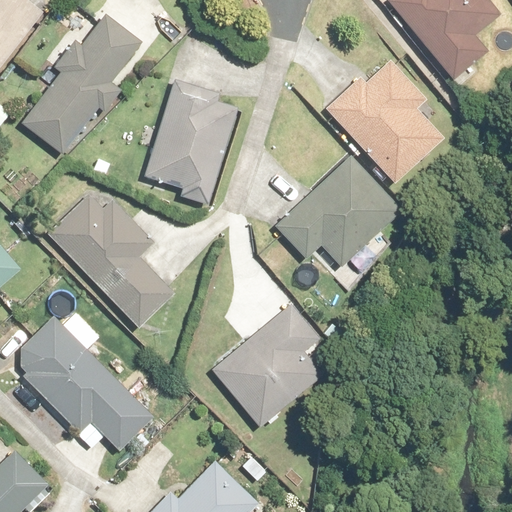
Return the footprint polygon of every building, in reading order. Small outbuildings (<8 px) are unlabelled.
[(0,0),(0,67),(40,21),(16,0),(0,0)] [(382,0),(380,2),(445,80),(483,49),(471,36),(498,14),(486,0),(382,0)] [(73,46),(67,40),(46,64),(54,71),(12,120),(52,154),(92,108),(96,112),(118,87),(108,79),(136,47),(99,15),(73,46)] [(380,51),(318,108),(387,184),(439,137),(423,119),(433,110),(380,51)] [(216,94),(165,78),(136,177),(173,188),(171,195),(203,205),(232,109),(213,103),(216,94)] [(0,121),(8,111),(0,104),(0,121)] [(396,211),(344,155),(268,227),(299,259),(315,244),(337,267),(396,211)] [(85,190),(40,233),(131,328),(168,293),(132,256),(148,241),(105,196),(97,203),(85,190)] [(0,251),(0,274),(11,264),(0,251)] [(314,339),(285,303),(205,369),(254,427),(308,382),(290,360),(314,339)] [(55,323),(47,314),(0,359),(74,435),(86,424),(112,451),(147,417),(82,351),(95,339),(68,311),(55,323)] [(0,511),(14,511),(43,484),(10,451),(0,460),(0,511)] [(167,492),(146,511),(247,511),(254,505),(209,460),(171,497),(167,492)]
